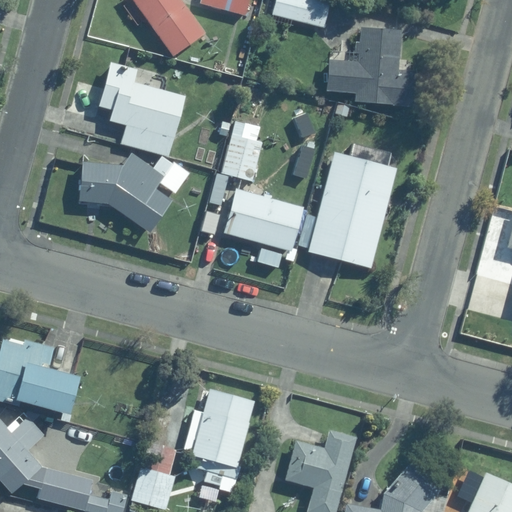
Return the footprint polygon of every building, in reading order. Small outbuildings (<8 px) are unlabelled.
[(178,0),(131,0),(171,56),(202,34),(178,0)] [(247,0),(199,0),(198,5),(243,17),(247,0)] [(330,2),(321,0),(272,0),(269,14),(322,30),(330,2)] [(354,93),(354,104),(415,107),(417,71),(399,70),(402,19),(355,17),(353,63),(328,62),(327,92),(354,93)] [(124,127),(120,144),(166,157),(182,98),(134,85),(138,70),(109,63),(96,108),(111,113),(109,123),(124,127)] [(389,120),(371,116),(367,132),(386,137),(389,120)] [(260,128),(232,121),(219,175),(252,183),(261,143),(256,142),(260,128)] [(372,271),(396,169),(332,154),(317,218),(310,249),(308,256),(372,271)] [(77,204),(106,205),(149,234),(188,174),(161,156),(152,171),(129,156),(124,163),(80,161),(77,204)] [(310,249),(317,218),(301,214),(303,206),(235,190),(224,237),(290,253),(292,244),(310,249)] [(56,346),(0,337),(0,404),(15,408),(16,404),(71,416),(79,378),(50,371),(56,346)] [(232,495),(254,401),(209,391),(203,414),(192,411),(182,450),(191,452),(188,466),(206,470),(203,484),(219,487),(218,492),(232,495)] [(39,485),(35,500),(79,511),(117,511),(124,490),(41,467),(27,450),(42,437),(24,415),(6,430),(0,422),(0,484),(9,496),(27,481),(39,485)] [(333,511),(354,439),(327,431),(321,450),(294,442),(283,481),(311,489),(304,511),(333,511)] [(174,476),(137,467),(127,511),(130,511),(144,511),(146,505),(165,510),(174,476)] [(417,511),(418,510),(435,494),(409,467),(379,496),(377,511),(346,507),(345,511),(417,511)] [(511,511),(511,483),(485,471),(478,485),(464,479),(455,497),(474,505),(470,511),(511,511)]
